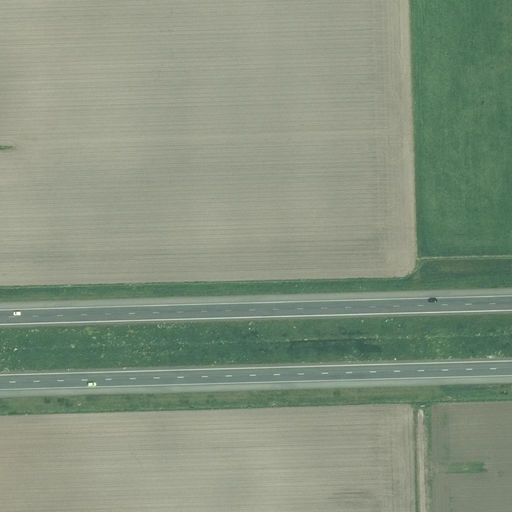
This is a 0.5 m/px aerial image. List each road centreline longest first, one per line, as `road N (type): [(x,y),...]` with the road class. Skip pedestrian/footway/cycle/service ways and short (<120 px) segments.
road 1 (motorway): [(511,302),(0,317)]
road 2 (motorway): [(0,382),(511,367)]
